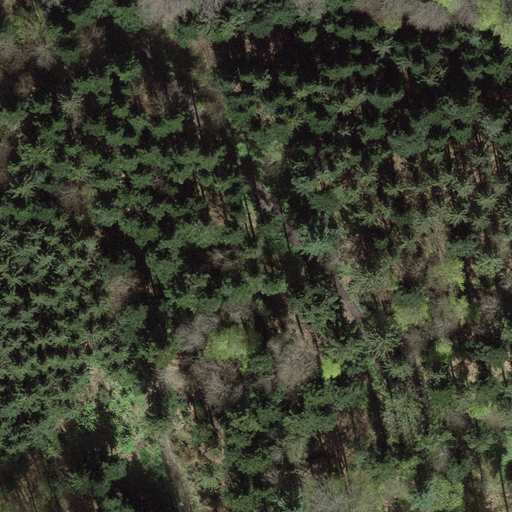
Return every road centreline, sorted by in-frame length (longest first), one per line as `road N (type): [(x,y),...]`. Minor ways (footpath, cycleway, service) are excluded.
road 1 (track): [(511,423),(423,394),(369,366),(93,0)]
road 2 (track): [(44,0),(196,511)]
road 3 (track): [(159,87),(359,223),(511,293)]
road 4 (track): [(369,366),(468,511)]
